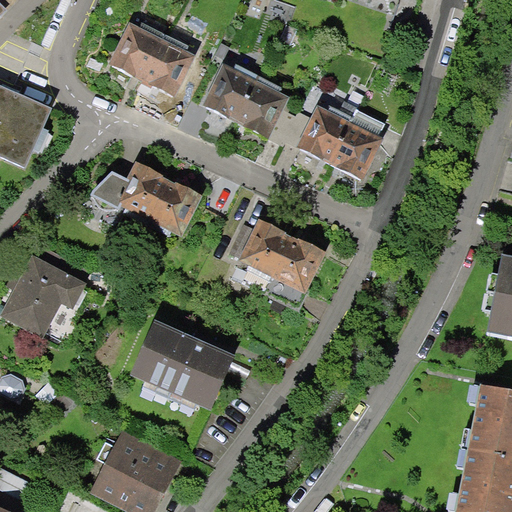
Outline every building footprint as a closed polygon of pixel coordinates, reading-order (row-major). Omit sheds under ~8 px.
[(192,59),(128,28),(106,72),(171,103),(192,59)] [(286,101),(218,69),(198,112),(266,143),(286,101)] [(0,165),(24,176),(50,118),(0,95),(0,165)] [(313,110),(292,155),(359,185),(385,128),(351,113),(346,125),(313,110)] [(106,177),(85,201),(176,242),(197,198),(131,164),(122,184),(106,177)] [(233,265),(302,297),(321,254),(253,222),(233,265)] [(511,340),(511,257),(501,255),(486,336),(511,340)] [(26,263),(0,317),(0,322),(40,342),(56,308),(70,315),(82,289),(26,263)] [(127,379),(208,416),(231,365),(150,328),(127,379)] [(511,511),(511,389),(481,383),(455,511),(511,511)] [(78,403),(63,390),(39,417),(55,430),(78,403)] [(88,495),(121,511),(149,511),(174,465),(118,436),(88,495)] [(0,468),(0,490),(15,498),(20,501),(29,483),(0,468)] [(0,490),(0,511),(10,511),(8,511),(15,498),(0,490)]
